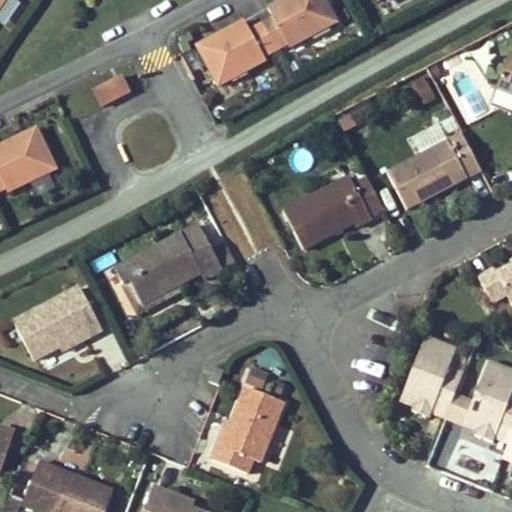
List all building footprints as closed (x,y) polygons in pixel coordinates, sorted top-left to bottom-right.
[(339,23),(326,0),(285,0),(269,9),(274,18),(261,25),(278,55),(290,48),(291,50),(339,23)] [(268,63),(266,61),(278,55),(261,25),(250,31),(245,21),(200,46),(222,89),(268,63)] [(511,55),(510,54),(497,88),(511,93),(511,55)] [(102,109),(133,93),(122,73),(92,89),(102,109)] [(425,76),(411,83),(423,105),(437,98),(425,76)] [(410,141),(419,157),(446,142),(438,126),(410,141)] [(0,196),(6,194),(7,196),(57,173),(36,130),(0,146),(0,196)] [(433,191),(443,185),(446,190),(483,170),(463,132),(449,140),(446,142),(419,157),(388,173),(409,211),(435,196),(433,191)] [(283,212),(304,250),(355,223),(357,227),(373,218),(370,212),(354,184),(350,176),(283,212)] [(354,184),(370,212),(382,206),(366,177),(354,184)] [(435,196),(446,190),(443,185),(433,191),(435,196)] [(116,270),(124,285),(132,282),(144,305),(179,286),(201,273),(205,281),(224,270),(200,224),(116,270)] [(226,243),(214,248),(224,269),(236,264),(226,243)] [(511,258),(474,280),(493,311),(507,303),(511,311),(511,258)] [(183,292),(179,286),(144,305),(132,282),(124,285),(140,315),(183,292)] [(10,322),(28,355),(54,341),(73,331),(78,339),(100,327),(77,286),(10,322)] [(91,336),(106,371),(126,362),(111,328),(91,336)] [(73,331),(54,341),(58,349),(78,339),(73,331)] [(401,401),(414,407),(412,411),(431,419),(431,416),(433,410),(448,416),(456,395),(464,373),(449,368),(457,349),(426,337),(401,401)] [(511,370),(490,362),(474,402),(465,426),(476,431),(474,435),(494,443),(497,435),(509,439),(511,432),(511,370)] [(226,371),(214,365),(207,380),(219,385),(226,371)] [(249,371),(246,385),(264,389),(267,375),(249,371)] [(215,443),(209,459),(243,473),(250,458),(259,462),(283,402),(247,387),(234,420),(223,446),(215,443)] [(433,410),(431,416),(446,421),(464,428),(465,426),(474,402),(456,395),(448,416),(433,410)] [(215,443),(223,446),(234,420),(225,417),(215,443)] [(0,452),(9,427),(0,423),(0,452)] [(511,432),(509,439),(503,455),(511,459),(511,432)] [(97,511),(108,486),(78,474),(74,483),(51,474),(55,465),(37,458),(21,502),(45,511),(97,511)] [(51,474),(74,483),(78,474),(55,465),(51,474)] [(152,484),(140,511),(205,511),(190,506),(165,496),(167,490),(152,484)] [(167,490),(165,496),(190,506),(192,499),(167,490)]
